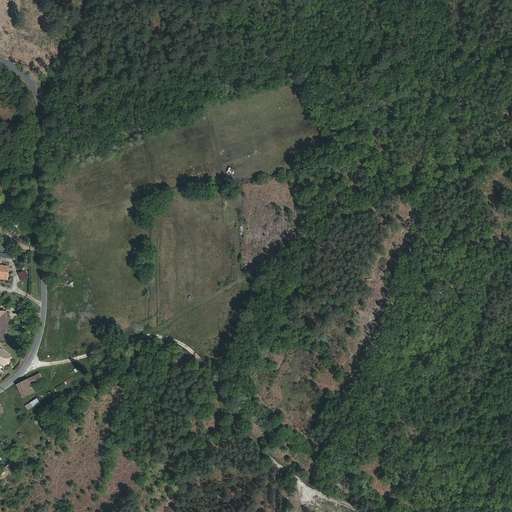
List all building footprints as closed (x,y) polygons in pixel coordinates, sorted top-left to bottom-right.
[(0,269),(8,271),(10,258),(0,256),(0,269)] [(25,270),(17,273),(21,281),(29,277),(25,270)] [(55,275),(55,283),(74,283),(74,275),(55,275)] [(13,314),(13,307),(2,306),(0,326),(0,334),(10,335),(12,323),(10,323),(11,313),(13,314)] [(14,355),(4,346),(0,345),(0,356),(1,357),(1,356),(3,355),(3,359),(7,363),(14,355)] [(19,382),(26,395),(37,389),(33,381),(43,375),(40,370),(19,382)] [(37,398),(24,405),(28,411),(41,404),(37,398)]
